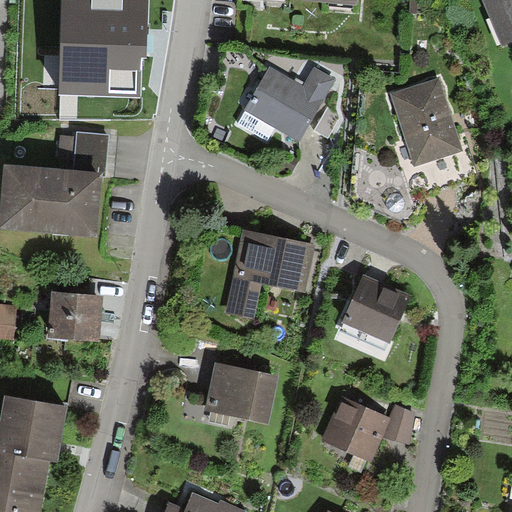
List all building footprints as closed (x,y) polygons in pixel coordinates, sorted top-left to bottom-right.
[(148,0),(63,0),(62,97),(142,99),(143,61),(147,61),(148,29),(148,0)] [(511,40),(511,0),(483,0),(501,45),(511,40)] [(303,86),(270,67),(245,110),(299,142),(336,79),(315,67),(303,86)] [(437,82),(393,95),(414,163),(458,149),(450,123),(437,82)] [(329,107),(315,131),(327,138),(341,113),(329,107)] [(73,174),(105,177),(109,134),(77,132),(73,174)] [(55,173),(10,169),(5,229),(100,237),(105,177),(73,174),(55,173)] [(226,314),(256,320),(264,283),(305,292),(313,254),(315,245),(245,229),(226,314)] [(409,298),(363,278),(343,326),(388,346),(401,316),(409,298)] [(82,296),(52,294),(49,326),(57,327),(56,339),(97,342),(101,298),(82,296)] [(9,308),(0,307),(0,338),(7,339),(9,308)] [(279,377),(220,366),(215,390),(211,410),(270,422),(279,377)] [(368,411),(341,400),(323,443),(369,462),(380,434),(387,419),(368,411)] [(59,445),(64,410),(5,401),(0,433),(0,511),(38,511),(46,460),(56,462),(59,445)] [(387,419),(380,434),(402,444),(414,416),(392,406),(387,419)] [(246,511),(222,501),(220,506),(196,496),(189,511),(171,504),(168,511),(246,511)]
